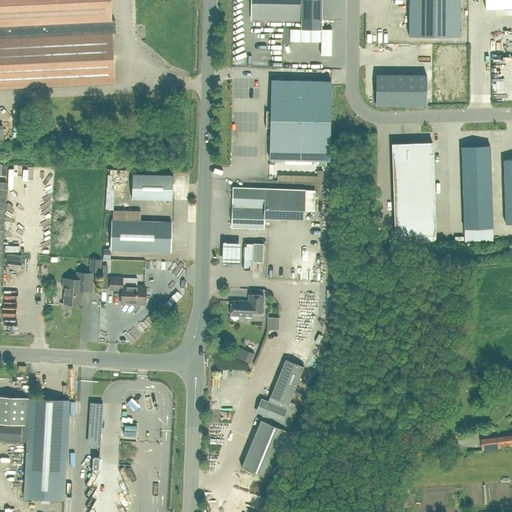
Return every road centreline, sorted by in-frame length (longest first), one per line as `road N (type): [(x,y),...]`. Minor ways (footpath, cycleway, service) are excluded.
road 1 (tertiary): [(189,361),(202,281),(209,0)]
road 2 (unknown): [(202,281),(262,286),(276,293),(284,314),(225,466),(191,482)]
road 3 (unclassified): [(351,0),(350,85),(361,112),(511,114)]
road 4 (unclassified): [(189,361),(0,353)]
road 5 (tertiary): [(190,511),(189,361)]
